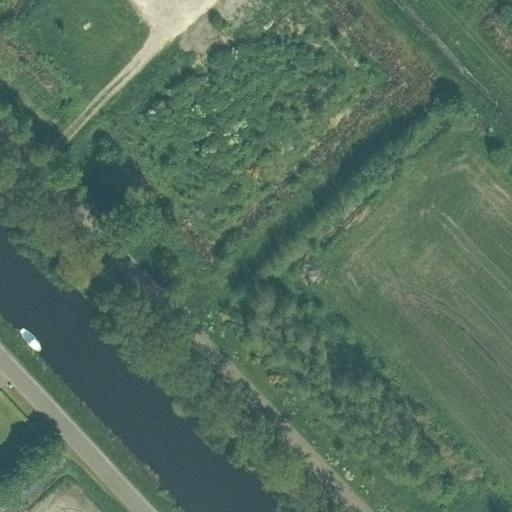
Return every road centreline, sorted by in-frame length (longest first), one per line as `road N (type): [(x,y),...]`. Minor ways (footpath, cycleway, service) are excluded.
road 1 (unclassified): [(360,511),(0,132)]
road 2 (unclassified): [(146,511),(0,356)]
